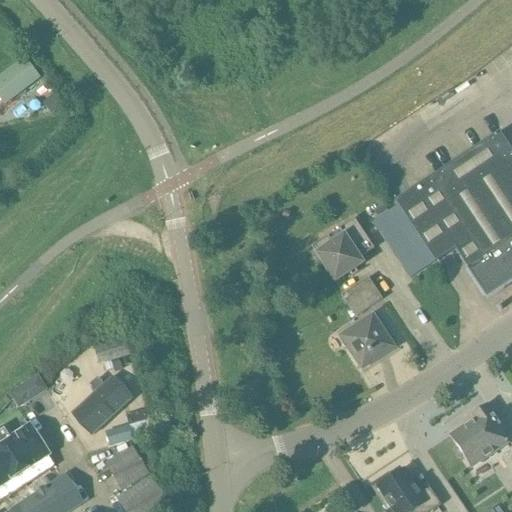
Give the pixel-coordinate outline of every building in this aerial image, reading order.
[(0,98),(6,106),(41,79),(26,59),(0,78),(0,98)] [(57,94),(44,104),(52,114),(65,104),(57,94)] [(397,207),(393,210),(402,224),(412,237),(421,251),(425,249),(435,264),(455,251),(485,296),(511,278),(511,151),(500,133),(395,203),(397,207)] [(374,250),(354,219),(339,229),(343,236),(320,252),(325,260),(321,262),(335,283),(363,264),(360,259),(374,250)] [(382,237),(391,251),(412,237),(402,224),(382,237)] [(354,303),(347,292),(339,297),(346,308),(354,303)] [(354,303),(346,308),(353,319),(361,314),(354,303)] [(393,346),(373,315),(346,333),(352,340),(345,345),(362,371),(378,360),(376,358),(393,346)] [(131,356),(125,338),(94,348),(101,366),(111,363),(119,360),(129,357),(131,356)] [(129,357),(119,360),(121,367),(132,364),(129,357)] [(119,360),(111,363),(115,375),(123,373),(121,367),(119,360)] [(38,376),(9,394),(19,409),(48,391),(38,376)] [(95,392),(70,415),(92,438),(133,400),(112,377),(103,385),(98,379),(90,386),(95,392)] [(503,430),(487,406),(472,416),(477,424),(454,439),(452,436),(450,437),(457,448),(454,450),(460,460),(464,458),(471,469),(507,445),(499,432),(503,430)] [(149,421),(146,411),(126,417),(129,427),(149,421)] [(0,503),(55,468),(30,429),(13,440),(5,428),(0,430),(0,503)] [(149,475),(133,448),(106,465),(123,491),(149,475)] [(412,483),(404,471),(392,479),(389,474),(371,486),(388,511),(393,509),(394,511),(433,511),(442,506),(427,485),(418,491),(412,483)] [(30,498),(8,511),(72,511),(83,506),(64,476),(50,485),(47,480),(43,479),(28,489),(27,493),(30,498)] [(168,504),(151,479),(117,500),(124,511),(162,511),(160,509),(168,504)]
